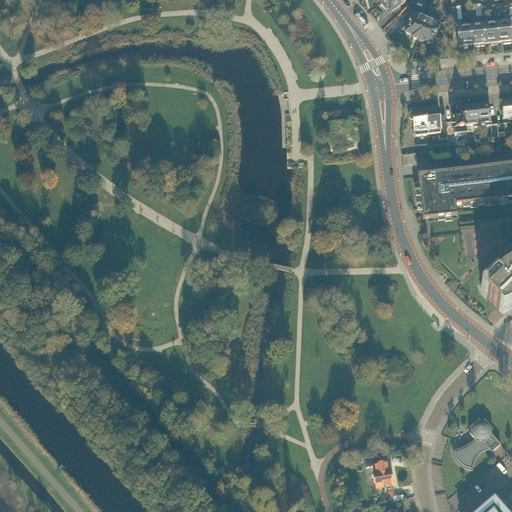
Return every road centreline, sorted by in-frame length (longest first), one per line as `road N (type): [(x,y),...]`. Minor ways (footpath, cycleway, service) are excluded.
road 1 (tertiary): [(491,346),(445,311),(413,265),(393,205),(384,137)]
road 2 (residential): [(426,511),(419,468),(427,437),(449,390),(491,346)]
road 3 (tertiary): [(389,85),(511,73)]
